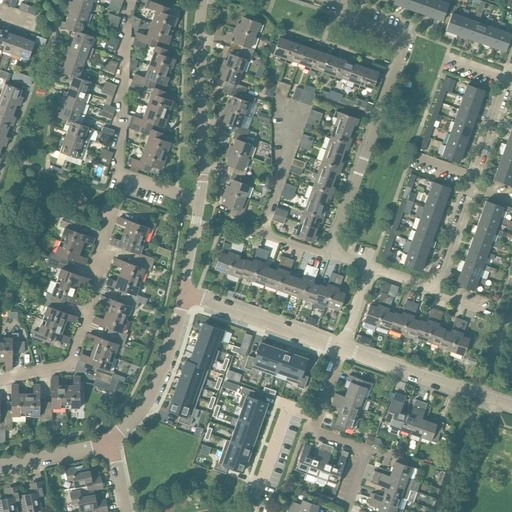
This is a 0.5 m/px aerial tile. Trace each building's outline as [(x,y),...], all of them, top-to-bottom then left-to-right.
[(89,12),(92,2),(85,0),(72,0),(72,2),(69,1),(67,5),(89,12)] [(170,30),(172,31),(177,17),(167,14),(169,8),(148,0),(145,7),(155,11),(151,23),(170,30)] [(409,0),(396,0),(395,4),(407,8),(409,0)] [(423,0),(409,0),(407,8),(419,13),(423,0)] [(436,0),(423,0),(419,13),(430,17),(436,0)] [(436,0),(430,17),(442,21),(449,3),(440,0),(436,0)] [(85,23),(89,12),(67,5),(66,10),(69,11),(67,16),(85,23)] [(462,16),(454,13),(457,6),(452,5),(449,13),(451,14),(445,30),(458,35),(464,17),(462,16)] [(29,6),(26,12),(34,15),(37,9),(29,6)] [(476,20),(474,20),(466,17),(469,11),(464,9),(462,16),(464,17),(458,35),(469,39),(476,20)] [(235,28),(255,36),(260,23),(252,20),(254,14),(243,10),(241,16),(243,16),(240,24),(237,23),(235,28)] [(488,24),(486,24),(478,21),(480,15),(476,13),(474,20),(476,20),(469,39),(481,43),(488,24)] [(107,19),(118,23),(120,17),(109,14),(107,19)] [(82,32),(85,23),(67,16),(65,22),(62,21),(60,26),(72,30),(81,33),(82,32)] [(500,29),(497,28),(490,26),(492,19),(488,17),(486,24),(488,24),(481,43),(493,47),(500,29)] [(116,29),(118,23),(107,19),(105,25),(116,29)] [(500,29),(493,47),(505,51),(511,34),(502,30),(504,23),(499,21),(497,28),(500,29)] [(168,44),(172,31),(170,30),(151,23),(146,35),(136,32),(132,44),(144,49),(146,43),(155,46),(157,40),(168,44)] [(251,48),(255,36),(235,28),(233,34),(236,35),(234,42),(231,41),(229,47),(252,55),(254,49),(251,48)] [(0,50),(3,51),(9,33),(1,30),(0,31),(0,50)] [(94,36),(82,32),(81,33),(72,30),(71,34),(74,35),(72,41),(90,47),(94,36)] [(11,54),(17,36),(9,33),(3,51),(11,54)] [(19,57),(26,39),(17,36),(11,54),(19,57)] [(106,41),(117,46),(119,40),(108,36),(106,41)] [(284,62),(292,42),(279,37),(277,45),(271,43),(268,52),(273,54),(273,55),(280,57),(279,60),(284,62)] [(26,39),(19,57),(28,60),(34,42),(26,39)] [(86,57),(90,47),(72,41),(70,47),(67,45),(65,49),(86,57)] [(115,51),(117,46),(106,41),(104,47),(115,51)] [(298,64),(304,46),(292,42),(284,62),(290,64),(291,61),(298,64)] [(168,71),(170,72),(175,59),(164,55),(167,49),(156,45),(149,65),(168,71)] [(309,71),(309,70),(316,50),(304,46),(298,64),(305,66),(304,69),(309,71)] [(250,61),(252,55),(229,47),(227,53),(229,54),(227,60),(224,59),(221,66),(242,73),(246,60),(250,61)] [(82,68),(86,57),(65,49),(63,54),(67,56),(65,61),(82,68)] [(323,72),(329,55),(329,54),(316,50),(309,70),(315,72),(316,69),(323,72)] [(334,79),(341,59),(329,55),(323,72),(330,74),(328,77),(334,79)] [(105,64),(116,68),(118,62),(106,58),(105,64)] [(347,81),(353,63),(341,59),(334,79),(339,81),(340,78),(347,81)] [(79,78),(82,68),(65,61),(63,67),(59,66),(58,71),(70,75),(79,78)] [(358,88),(365,67),(353,63),(347,81),(354,83),(353,86),(358,88)] [(114,74),(116,68),(105,64),(103,70),(114,74)] [(165,86),(170,72),(168,71),(149,65),(144,77),(134,74),(132,80),(144,85),(153,88),(155,82),(165,86)] [(238,84),(242,73),(221,66),(220,71),(223,72),(220,79),(226,81),(224,86),(244,94),(247,88),(238,84)] [(365,67),(358,88),(364,90),(365,87),(372,89),(378,72),(365,67)] [(11,79),(30,86),(33,78),(32,78),(14,71),(11,79)] [(91,82),(79,78),(70,75),(68,80),(71,81),(70,86),(87,92),(91,82)] [(441,88),(446,89),(450,78),(445,77),(441,88)] [(132,80),(130,86),(142,90),(144,85),(132,80)] [(103,87),(115,91),(117,85),(105,81),(103,87)] [(280,95),(284,83),(278,81),(274,93),(280,95)] [(0,94),(21,101),(23,97),(20,96),(22,89),(4,83),(0,94)] [(268,83),(265,91),(268,92),(267,93),(272,95),(275,86),(268,83)] [(284,83),(280,95),(286,97),(290,85),(284,83)] [(463,95),(480,102),(484,91),(467,84),(463,95)] [(83,103),(87,92),(70,86),(67,92),(64,91),(63,95),(83,103)] [(256,98),(244,94),(224,86),(221,93),(232,97),(230,103),(227,102),(225,108),(245,115),(249,103),(253,104),(256,98)] [(112,96),(115,91),(103,87),(101,92),(107,94),(112,96)] [(147,106),(168,113),(173,101),(162,97),(164,91),(154,87),(147,106)] [(298,101),(302,89),(296,87),(292,99),(298,101)] [(442,101),(446,89),(441,88),(437,99),(442,101)] [(304,103),(309,92),(302,89),(298,101),(304,103)] [(309,92),(304,103),(311,106),(315,94),(309,92)] [(20,106),(21,101),(0,94),(0,105),(14,111),(17,105),(20,106)] [(80,113),(83,103),(63,95),(61,100),(64,101),(62,106),(80,113)] [(476,114),(480,102),(463,95),(458,108),(476,114)] [(354,101),(342,97),(341,97),(340,100),(339,102),(352,106),(354,101)] [(354,101),(352,106),(370,113),(373,104),(367,102),(355,98),(354,101)] [(437,114),(442,101),(437,99),(432,112),(436,114),(437,114)] [(104,104),(102,110),(113,114),(113,113),(115,108),(109,106),(104,104)] [(12,116),(14,111),(0,105),(0,116),(14,122),(16,117),(12,116)] [(76,122),(80,113),(62,106),(60,112),(57,111),(55,116),(67,120),(76,123),(76,122)] [(163,127),(168,113),(147,106),(142,119),(132,115),(129,121),(140,125),(149,128),(151,129),(153,124),(163,127)] [(241,127),(245,115),(225,108),(222,113),(225,114),(223,121),(237,126),(235,133),(247,137),(247,136),(250,130),(241,127)] [(472,126),(476,114),(458,108),(454,120),(472,126)] [(308,115),(320,120),(322,113),(310,109),(308,115)] [(111,119),(113,114),(102,110),(100,115),(111,119)] [(334,124),(351,130),(354,124),(356,125),(359,119),(335,111),(333,117),(336,118),(334,124)] [(268,122),(270,116),(259,112),(257,118),(268,122)] [(431,114),(428,124),(433,126),(435,121),(437,115),(432,113),(431,114)] [(318,126),(320,120),(308,115),(306,122),(312,124),(318,126)] [(13,126),(14,122),(0,116),(0,127),(7,130),(9,125),(13,126)] [(89,127),(76,122),(76,123),(67,120),(66,124),(69,126),(67,131),(89,139),(95,130),(88,128),(89,127)] [(467,138),(472,126),(454,120),(450,132),(467,138)] [(162,133),(151,129),(149,128),(140,125),(129,121),(127,128),(148,135),(144,149),(165,157),(170,142),(160,139),(162,133)] [(304,128),(310,130),(312,124),(306,122),(304,128)] [(349,137),(351,130),(334,124),(329,137),(350,144),(352,138),(349,137)] [(429,138),(433,126),(428,124),(424,136),(429,138)] [(101,132),(112,136),(114,130),(103,126),(101,132)] [(5,136),(7,130),(0,127),(0,139),(7,142),(9,137),(5,136)] [(89,140),(89,139),(67,131),(65,137),(62,136),(60,140),(86,149),(89,140)] [(247,136),(247,137),(254,139),(256,133),(250,131),(248,137),(247,136)] [(110,141),(112,136),(101,132),(99,137),(110,141)] [(463,150),(467,138),(450,132),(446,144),(463,150)] [(253,141),(254,139),(247,137),(235,133),(233,138),(235,139),(233,145),(230,144),(228,151),(248,158),(253,145),(252,145),(253,141)] [(300,140),(311,144),(313,138),(302,134),(300,140)] [(424,151),(429,138),(424,136),(419,149),(424,151)] [(348,150),(350,144),(329,137),(325,149),(343,155),(345,149),(348,150)] [(82,160),(86,149),(60,140),(58,145),(62,146),(59,152),(82,160)] [(309,150),(311,144),(300,140),(297,146),(309,150)] [(459,162),(463,150),(446,144),(441,156),(459,162)] [(511,145),(506,144),(502,155),(511,158),(511,145)] [(100,154),(111,158),(113,153),(102,149),(100,154)] [(161,169),(165,157),(144,149),(139,160),(130,157),(127,164),(131,165),(139,168),(148,171),(150,165),(161,169)] [(340,162),(343,155),(325,149),(320,161),(341,168),(343,163),(340,162)] [(244,169),(248,158),(228,151),(226,156),(228,157),(226,164),(234,167),(232,173),(244,177),(247,171),(244,169)] [(109,164),(111,158),(100,154),(98,160),(109,164)] [(511,158),(502,155),(497,168),(511,172),(511,158)] [(291,165),(303,169),(305,162),(293,158),(291,165)] [(339,174),(341,168),(320,161),(316,173),(334,180),(336,173),(339,174)] [(300,175),(303,169),(291,165),(289,171),(300,175)] [(511,172),(497,168),(493,180),(511,186),(511,183),(511,172)] [(254,180),(244,177),(232,173),(230,178),(232,179),(230,186),(227,185),(225,191),(248,200),(249,199),(245,198),(250,186),(252,187),(254,180)] [(331,186),(334,180),(316,173),(312,185),(332,193),(334,187),(331,186)] [(406,186),(411,188),(415,175),(410,174),(406,186)] [(92,180),(90,185),(103,190),(105,184),(99,182),(92,180)] [(428,194),(446,200),(450,188),(432,182),(428,194)] [(282,189),(294,193),(296,187),(284,183),(282,189)] [(330,199),(332,193),(312,185),(307,198),(325,204),(327,198),(330,199)] [(407,200),(411,188),(406,186),(402,198),(407,200)] [(292,199),(294,193),(282,189),(280,195),(292,199)] [(242,218),(248,200),(225,191),(223,197),(226,198),(223,204),(232,207),(230,214),(242,218)] [(441,212),(446,200),(428,194),(424,206),(441,212)] [(323,211),(325,204),(307,198),(303,210),(323,217),(326,212),(323,211)] [(403,211),(407,200),(402,198),(398,209),(403,211)] [(500,220),(500,217),(502,210),(510,213),(511,208),(503,205),(502,207),(486,201),(481,213),(500,220)] [(437,224),(441,212),(424,206),(420,217),(437,224)] [(273,214),(285,218),(287,211),(276,207),(273,214)] [(398,224),(403,211),(398,209),(393,222),(398,224)] [(47,210),(45,218),(51,220),(52,218),(54,212),(47,210)] [(322,221),(323,217),(303,210),(299,222),(317,229),(320,220),(322,221)] [(507,220),(500,217),(500,220),(481,213),(477,225),(495,231),(496,229),(498,222),(505,224),(509,226),(510,221),(507,220)] [(283,224),(285,218),(273,214),(271,220),(283,224)] [(119,217),(117,223),(125,226),(123,233),(145,241),(149,229),(154,230),(156,224),(137,217),(135,223),(119,217)] [(433,236),(437,224),(420,217),(415,230),(433,236)] [(59,240),(81,248),(83,241),(92,244),(94,238),(78,232),(80,226),(62,220),(57,234),(61,236),(59,240)] [(314,235),(317,229),(299,222),(296,229),(294,228),(292,234),(296,236),(315,242),(317,236),(314,235)] [(394,236),(398,224),(393,222),(389,234),(394,236)] [(503,231),(496,229),(495,231),(477,225),(473,235),(492,242),(492,241),(494,234),(505,237),(506,233),(503,232),(503,231)] [(429,248),(433,236),(415,230),(411,242),(429,248)] [(112,237),(110,244),(135,253),(133,258),(152,264),(154,258),(140,254),(145,241),(123,233),(120,240),(112,237)] [(390,247),(394,236),(389,234),(385,245),(390,247)] [(499,243),(492,241),(492,242),(473,235),(469,248),(487,255),(487,253),(490,246),(497,248),(500,248),(501,245),(498,244),(499,243)] [(79,255),(81,248),(59,240),(55,253),(50,251),(48,258),(67,264),(69,259),(85,264),(87,258),(79,255)] [(227,273),(238,242),(232,240),(230,245),(223,243),(221,250),(222,250),(221,253),(220,252),(214,269),(227,273)] [(239,276),(245,261),(238,259),(243,244),(238,242),(227,273),(239,278),(240,277),(239,276)] [(425,259),(429,248),(411,242),(407,253),(425,259)] [(386,259),(390,247),(385,245),(381,257),(386,259)] [(252,281),(263,250),(257,248),(252,262),(245,260),(245,261),(239,276),(240,277),(252,281)] [(498,256),(487,253),(487,255),(469,248),(464,260),(482,266),(483,265),(485,258),(496,261),(498,256)] [(264,285),(270,269),(263,266),(269,252),(263,250),(252,281),(264,285)] [(420,272),(425,259),(407,253),(403,265),(420,272)] [(276,289),(287,259),(282,257),(276,271),(270,269),(264,285),(276,289)] [(65,270),(67,264),(48,258),(46,264),(60,269),(55,282),(77,289),(79,282),(88,285),(91,279),(65,270)] [(115,258),(113,264),(121,267),(119,274),(141,282),(145,270),(150,271),(152,264),(133,258),(131,263),(115,258)] [(289,294),(294,278),(288,275),(293,261),(287,259),(276,289),(289,294)] [(496,270),(483,265),(482,266),(464,260),(460,272),(478,278),(479,277),(481,269),(495,274),(496,270)] [(302,296),(312,267),(306,265),(301,280),(294,278),(289,294),(301,298),(302,296)] [(315,296),(319,285),(318,286),(312,284),(317,269),(312,267),(302,296),(301,298),(313,303),(314,302),(313,302),(315,296)] [(486,279),(479,277),(478,278),(460,272),(456,284),(474,291),(477,281),(484,284),(486,279)] [(326,306),(337,275),(331,273),(326,287),(319,285),(315,296),(313,302),(314,302),(326,306)] [(108,278),(106,285),(122,290),(120,296),(121,296),(139,303),(141,296),(136,295),(141,282),(119,274),(117,281),(108,278)] [(337,275),(326,306),(338,310),(344,294),(337,291),(342,277),(337,275)] [(23,280),(20,287),(27,290),(30,282),(23,280)] [(75,296),(77,289),(55,282),(51,294),(46,292),(44,299),(63,305),(65,300),(81,306),(83,299),(75,296)] [(386,296),(387,295),(381,293),(376,308),(369,305),(363,322),(376,326),(386,296)] [(102,295),(100,302),(108,305),(106,312),(128,320),(132,307),(137,309),(139,303),(121,296),(120,296),(118,301),(102,295)] [(389,329),(394,313),(393,314),(387,312),(393,297),(387,295),(386,296),(376,326),(388,331),(389,329)] [(61,311),(63,305),(44,299),(42,305),(46,306),(42,319),(64,327),(66,320),(75,323),(77,317),(61,311)] [(401,333),(412,303),(406,301),(401,315),(394,313),(389,329),(401,333)] [(413,338),(420,321),(419,321),(418,322),(412,319),(418,305),(412,303),(401,333),(413,338)] [(425,341),(437,310),(431,308),(426,323),(420,321),(413,338),(411,344),(416,346),(419,345),(421,339),(425,341)] [(444,330),(444,331),(445,330),(437,327),(443,313),(437,310),(425,341),(438,345),(437,347),(438,347),(444,330)] [(95,316),(92,322),(109,328),(107,333),(125,340),(128,334),(123,333),(128,320),(106,312),(103,319),(95,316)] [(308,317),(306,324),(314,327),(317,320),(308,317)] [(450,351),(461,320),(456,318),(450,333),(444,331),(444,330),(438,347),(450,351)] [(61,334),(64,327),(42,319),(38,332),(33,330),(31,336),(49,343),(52,337),(68,343),(70,337),(61,334)] [(461,320),(450,351),(462,355),(468,339),(462,337),(467,322),(461,320)] [(201,321),(197,333),(212,338),(217,339),(222,341),(225,330),(221,328),(201,321)] [(3,337),(0,337),(0,360),(5,360),(5,370),(12,370),(12,352),(24,352),(24,342),(18,341),(18,333),(11,333),(11,337),(3,337)] [(89,333),(86,340),(95,343),(92,350),(114,357),(119,345),(123,346),(125,340),(107,333),(105,339),(89,333)] [(197,333),(194,341),(214,348),(217,339),(212,338),(197,333)] [(194,341),(191,351),(211,357),(214,348),(194,341)] [(248,354),(243,366),(251,369),(252,366),(262,370),(271,345),(258,341),(253,356),(248,354)] [(271,345),(262,370),(274,374),(276,371),(283,349),(271,345)] [(283,349),(276,371),(287,375),(295,353),(283,349)] [(81,354),(79,360),(96,366),(93,371),(96,372),(112,378),(114,372),(110,370),(114,357),(92,350),(90,357),(81,354)] [(191,351),(188,360),(208,367),(211,357),(191,351)] [(295,353),(287,375),(286,380),(297,383),(296,385),(303,388),(308,375),(302,374),(308,358),(295,353)] [(468,356),(466,362),(474,365),(476,359),(468,356)] [(183,358),(179,369),(204,377),(208,367),(188,360),(183,358)] [(179,369),(176,379),(201,387),(204,377),(179,369)] [(96,372),(94,378),(95,378),(110,383),(112,378),(96,372)] [(364,398),(367,388),(371,390),(373,383),(349,375),(345,386),(348,387),(347,392),(364,398)] [(65,408),(65,385),(58,385),(58,376),(51,376),(51,402),(45,402),(45,422),(45,430),(53,430),(53,422),(52,422),(52,408),(65,408)] [(65,385),(65,408),(79,408),(80,376),(73,376),(73,385),(65,385)] [(176,379),(173,388),(198,397),(201,387),(176,379)] [(116,390),(123,393),(124,393),(125,391),(126,385),(118,383),(116,390)] [(25,416),(25,393),(18,393),(18,384),(11,384),(11,410),(5,410),(5,429),(12,429),(12,416),(25,416)] [(45,422),(45,402),(40,402),(40,384),(33,384),(33,393),(25,393),(25,416),(39,417),(39,421),(45,422)] [(237,406),(240,407),(263,416),(268,402),(251,396),(253,392),(241,387),(239,393),(241,394),(237,406)] [(173,388),(170,398),(195,406),(198,397),(173,388)] [(367,399),(364,398),(347,392),(345,396),(336,393),(334,399),(360,408),(360,409),(364,410),(367,399)] [(385,419),(384,423),(390,424),(389,426),(387,431),(388,433),(397,435),(399,430),(405,413),(401,411),(402,408),(404,403),(401,402),(393,399),(394,394),(391,393),(388,400),(392,402),(391,404),(385,419)] [(170,398),(165,410),(179,415),(177,420),(189,424),(195,406),(170,398)] [(356,418),(360,409),(360,408),(334,399),(331,405),(341,408),(339,413),(356,418)] [(405,413),(399,430),(400,430),(401,430),(410,433),(421,401),(415,399),(410,414),(405,413)] [(421,401),(410,433),(420,437),(426,420),(422,419),(427,404),(421,401)] [(240,407),(236,418),(259,426),(263,416),(240,407)] [(352,429),(356,418),(339,413),(337,418),(334,417),(330,428),(345,433),(347,427),(352,429)] [(236,418),(233,428),(255,436),(259,426),(236,418)] [(426,420),(420,437),(437,442),(444,423),(437,420),(436,424),(426,420)] [(233,428),(228,440),(251,448),(255,436),(233,428)] [(368,435),(365,444),(371,446),(372,445),(374,437),(368,435)] [(226,439),(221,451),(246,460),(251,448),(228,440),(226,439)] [(315,477),(327,445),(322,443),(316,458),(312,456),(305,473),(315,477)] [(305,473),(312,456),(308,454),(311,446),(305,444),(295,469),(305,473)] [(326,481),(332,463),(328,462),(334,447),(327,445),(315,477),(316,477),(313,483),(324,486),(326,481)] [(215,461),(213,468),(224,473),(227,466),(242,472),(246,460),(221,451),(217,462),(215,461)] [(332,463),(326,481),(337,485),(346,458),(345,458),(340,456),(337,465),(332,463)] [(391,472),(413,479),(416,469),(416,468),(406,465),(408,461),(393,456),(389,467),(393,468),(391,472)] [(88,464),(64,469),(67,481),(73,480),(74,488),(86,486),(87,491),(93,490),(94,491),(103,489),(101,481),(92,483),(91,478),(91,477),(88,464)] [(413,479),(391,472),(390,476),(374,471),(372,477),(409,490),(413,479)] [(406,500),(409,490),(372,477),(370,482),(386,488),(384,492),(406,500)] [(21,501),(19,502),(20,509),(20,511),(34,511),(41,509),(39,497),(46,496),(43,481),(35,483),(37,492),(31,493),(24,495),(22,495),(20,496),(21,501)] [(0,511),(17,511),(16,502),(19,502),(21,501),(20,496),(22,495),(19,486),(11,487),(13,497),(8,498),(0,499),(0,511)] [(80,490),(69,492),(72,505),(78,504),(79,511),(91,509),(92,511),(107,511),(106,505),(97,507),(96,502),(96,501),(94,491),(93,490),(87,491),(88,495),(81,496),(80,490)] [(402,510),(406,500),(384,492),(383,496),(373,493),(371,499),(402,510)] [(289,507),(304,511),(316,511),(319,505),(302,499),(301,504),(291,501),(289,507)] [(401,511),(402,510),(371,499),(369,505),(379,508),(377,511),(401,511)]
